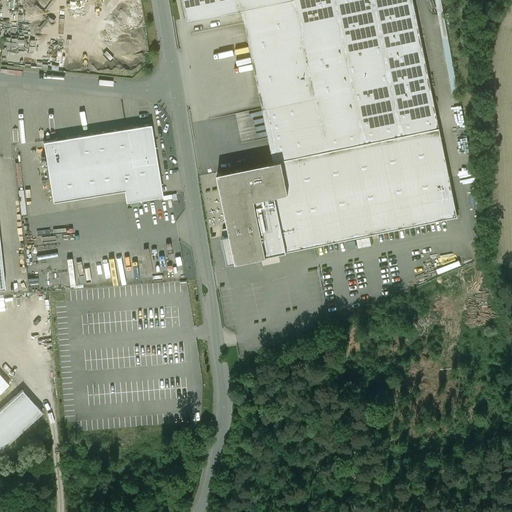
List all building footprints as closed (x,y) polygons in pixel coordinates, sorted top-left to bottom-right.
[(184,0),(188,18),(242,7),(275,0),(184,0)] [(296,0),(275,0),(242,7),(263,109),(268,108),(316,98),(296,0)] [(413,0),(296,0),(316,98),(325,139),(437,116),(413,0)] [(316,98),(268,108),(278,160),(217,173),(220,186),(231,235),(221,237),(227,264),(267,256),(458,216),(437,116),(325,139),(316,98)] [(151,124),(126,128),(136,188),(124,190),(126,202),(162,196),(151,124)] [(126,128),(43,141),(53,202),(124,190),(136,188),(126,128)] [(0,391),(8,384),(0,375),(0,391)] [(22,390),(0,409),(0,450),(42,412),(22,390)]
